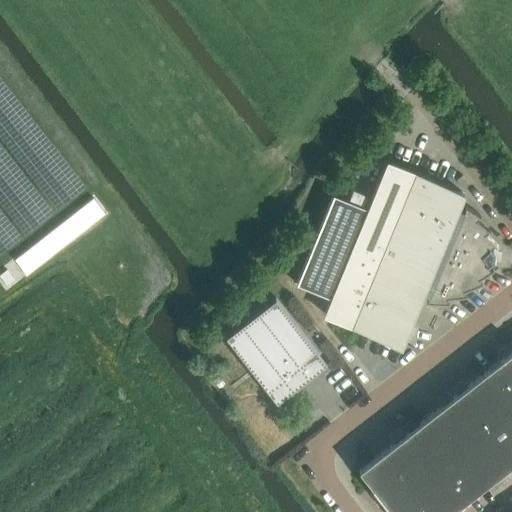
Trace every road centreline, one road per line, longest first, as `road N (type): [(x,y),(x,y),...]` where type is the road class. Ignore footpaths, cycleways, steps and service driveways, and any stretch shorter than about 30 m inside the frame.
road 1 (unclassified): [(511,306),(310,457),(349,511)]
road 2 (unclassified): [(511,223),(410,89)]
